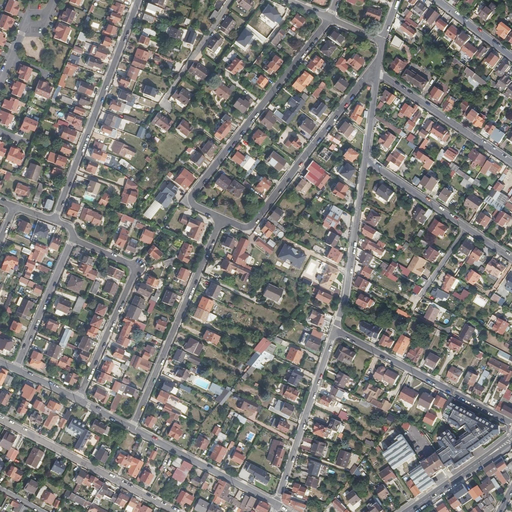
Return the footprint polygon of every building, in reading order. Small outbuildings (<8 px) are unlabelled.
[(16,8),(17,6),(15,6),(17,2),(12,0),(6,0),(2,11),(15,16),(17,9),(16,8)] [(252,4),(246,0),(236,0),(236,1),(238,3),(237,5),(246,12),(252,4)] [(473,6),(477,0),(465,0),(461,6),(467,10),(472,4),(473,6)] [(120,16),(123,6),(114,3),(113,5),(114,6),(112,10),(109,9),(108,11),(120,16)] [(420,3),(414,10),(422,16),(427,9),(420,3)] [(482,3),(475,11),(487,20),(493,12),(497,7),(493,4),(489,9),(482,3)] [(158,12),(159,8),(147,4),(144,11),(153,15),(154,11),(158,12)] [(281,13),(269,4),(262,13),(274,22),(281,13)] [(217,15),(221,8),(217,5),(213,12),(217,15)] [(377,21),(381,9),(378,8),(377,10),(368,7),(364,16),(377,21)] [(70,24),(75,11),(66,8),(65,12),(63,11),(62,13),(60,13),(57,19),(68,23),(70,24)] [(425,19),(432,25),(440,15),(432,9),(425,19)] [(117,21),(119,16),(110,13),(108,21),(115,24),(116,21),(117,21)] [(11,25),(13,19),(1,14),(0,16),(0,28),(4,30),(6,26),(8,27),(9,24),(11,25)] [(297,28),(304,20),(296,14),(290,22),(297,28)] [(416,29),(418,27),(418,26),(407,17),(405,20),(411,25),(416,29)] [(226,36),(234,23),(226,18),(220,27),(221,28),(219,31),(226,36)] [(409,27),(411,25),(405,20),(402,18),(399,20),(405,24),(401,29),(413,38),(417,33),(409,27)] [(64,42),(69,28),(56,23),(53,28),(55,29),(53,32),(55,33),(53,37),(64,42)] [(505,39),(511,30),(503,24),(498,30),(500,31),(498,34),(505,39)] [(113,34),(115,28),(107,25),(105,31),(102,30),(101,34),(109,37),(110,33),(113,34)] [(451,25),(445,35),(454,41),(460,31),(451,25)] [(154,34),(155,32),(148,29),(143,27),(141,31),(141,32),(140,35),(148,38),(149,35),(152,36),(153,33),(154,34)] [(416,29),(424,35),(426,33),(418,27),(416,29)] [(178,31),(171,28),(168,36),(179,41),(180,38),(182,32),(178,31)] [(253,35),(245,28),(235,41),(244,47),(253,35)] [(197,33),(188,30),(184,41),(192,44),(197,33)] [(274,46),(280,37),(282,39),(284,36),(282,35),(284,33),(280,30),(276,34),(269,43),(271,44),(274,46)] [(343,38),(333,31),(327,37),(329,39),(337,45),(338,45),(343,38)] [(84,42),(87,35),(79,32),(77,37),(76,39),(84,42)] [(460,45),(464,48),(467,43),(471,38),(467,35),(467,36),(463,33),(456,41),(460,44),(460,45)] [(145,46),(148,38),(140,35),(137,43),(145,46)] [(404,42),(396,36),(391,45),(400,49),(404,42)] [(108,47),(111,40),(103,37),(100,44),(108,47)] [(218,47),(222,41),(216,37),(214,40),(212,39),(206,48),(214,54),(218,47)] [(337,45),(329,39),(327,41),(335,47),(337,45)] [(327,57),(335,47),(327,41),(319,51),(327,57)] [(478,51),(467,43),(464,48),(462,51),(472,59),(475,55),(478,52),(478,51)] [(103,59),(106,51),(104,50),(97,47),(94,56),(103,59)] [(478,52),(475,55),(481,59),(488,50),(483,47),(479,53),(478,52)] [(145,61),(148,54),(136,49),(133,57),(145,61)] [(74,65),(78,53),(71,50),(66,62),(74,65)] [(500,59),(493,54),(487,62),(494,67),(500,59)] [(355,70),(363,61),(355,55),(354,57),(353,56),(350,59),(349,59),(346,63),(355,70)] [(280,61),(278,59),(279,57),(277,56),(275,57),(273,56),(270,61),(277,66),(280,63),(279,63),(280,61)] [(317,69),(322,62),(315,56),(314,58),(311,62),(310,61),(307,66),(313,71),(316,68),(317,69)] [(399,57),(391,68),(398,73),(400,71),(402,72),(408,63),(399,57)] [(142,68),(144,62),(134,58),(133,58),(131,64),(142,68)] [(240,70),(243,65),(234,58),(225,70),(232,75),(238,68),(240,70)] [(346,67),(342,64),(344,61),(339,58),(333,65),(342,72),(342,71),(343,72),(346,67)] [(100,68),(101,63),(93,60),(91,65),(92,66),(91,67),(98,70),(99,68),(100,68)] [(275,70),(277,66),(270,61),(266,66),(265,65),(262,69),(268,74),(271,70),(272,69),(274,70),(275,70)] [(76,71),(78,66),(74,65),(66,62),(65,66),(67,67),(66,70),(64,69),(62,72),(62,73),(64,74),(71,76),(72,73),(73,74),(74,72),(73,72),(73,69),(76,71)] [(25,81),(31,68),(19,63),(16,70),(18,71),(17,73),(19,73),(17,77),(25,81)] [(495,73),(501,78),(510,67),(505,63),(502,67),(501,66),(499,68),(495,73)] [(208,73),(198,65),(197,66),(194,64),(188,72),(191,75),(192,73),(203,81),(208,73)] [(134,81),(138,70),(130,66),(125,78),(134,81)] [(410,82),(423,91),(429,82),(412,71),(411,72),(408,70),(403,78),(410,82)] [(470,76),(483,86),(486,82),(485,81),(476,74),(470,70),(466,76),(469,78),(470,76)] [(257,80),(254,77),(255,75),(251,72),(249,75),(246,72),(243,77),(250,82),(251,81),(254,84),(255,82),(261,87),(269,78),(263,73),(261,76),(260,76),(257,80)] [(306,84),(311,78),(303,72),(298,78),(298,77),(291,85),(299,92),(305,84),(306,84)] [(62,87),(67,75),(64,74),(62,73),(62,74),(61,76),(57,85),(60,86),(62,87)] [(506,90),(508,88),(511,84),(511,82),(511,81),(508,78),(509,76),(506,74),(497,85),(497,86),(500,89),(501,87),(506,90)] [(126,85),(128,80),(121,77),(119,82),(120,83),(119,86),(125,88),(126,85)] [(47,98),(51,87),(47,85),(47,83),(45,82),(45,81),(39,78),(34,88),(33,92),(47,98)] [(19,97),(24,84),(12,79),(9,85),(11,86),(10,88),(12,89),(10,93),(19,97)] [(346,85),(339,79),(333,86),(341,92),(346,85)] [(497,86),(497,85),(491,80),(488,83),(489,84),(495,88),(497,86)] [(89,95),(93,87),(80,82),(77,90),(89,95)] [(231,92),(218,82),(211,91),(215,94),(217,96),(216,97),(220,100),(221,98),(224,100),(231,92)] [(326,86),(320,82),(319,84),(310,95),(314,98),(323,87),(324,88),(326,86)] [(59,90),(60,86),(57,85),(56,87),(51,97),(54,99),(55,99),(59,90)] [(157,89),(146,86),(143,94),(154,97),(157,89)] [(446,96),(444,94),(444,93),(436,88),(430,96),(438,101),(439,100),(442,102),(446,96)] [(187,100),(190,95),(180,89),(179,91),(176,90),(171,98),(174,100),(174,99),(176,100),(183,105),(187,100)] [(134,98),(135,95),(134,95),(128,92),(121,90),(118,98),(126,101),(125,104),(130,107),(132,107),(133,103),(129,102),(131,96),(134,98)] [(391,95),(391,94),(387,91),(384,95),(385,96),(382,100),(385,103),(386,102),(391,95)] [(303,94),(299,98),(304,102),(308,98),(303,94)] [(299,110),(304,102),(299,98),(295,95),(292,100),(295,102),(289,111),(294,115),(299,110)] [(391,95),(386,102),(391,105),(396,98),(391,95)] [(13,112),(17,103),(15,102),(17,99),(12,97),(10,96),(8,100),(7,99),(6,101),(3,100),(0,106),(5,108),(10,110),(13,112)] [(72,100),(62,96),(60,101),(69,104),(71,105),(72,100)] [(86,105),(88,99),(81,96),(78,102),(79,103),(78,103),(84,106),(84,105),(86,105)] [(241,113),(248,104),(249,105),(252,101),(246,96),(241,102),(237,99),(231,105),(241,113)] [(441,109),(448,114),(456,101),(452,98),(448,103),(446,102),(441,109)] [(128,112),(130,107),(125,104),(119,102),(119,103),(112,101),(108,109),(121,114),(123,110),(128,112)] [(327,106),(321,102),(316,109),(313,107),(310,111),(319,117),(327,106)] [(412,117),(419,107),(416,105),(413,109),(406,104),(401,112),(405,115),(411,119),(412,117)] [(463,116),(474,123),(480,115),(473,110),(475,108),(471,105),(466,112),(463,116)] [(358,117),(362,109),(355,106),(349,118),(358,125),(361,119),(358,117)] [(84,111),(75,107),(73,112),(82,116),(84,111)] [(9,123),(12,115),(0,109),(0,118),(0,119),(0,123),(6,126),(7,122),(9,123)] [(273,113),(269,110),(260,122),(268,129),(274,121),(277,123),(280,119),(273,113)] [(283,116),(275,110),(273,113),(280,119),(281,119),(283,116)] [(81,118),(75,116),(75,115),(68,112),(66,118),(68,119),(67,121),(72,123),(72,124),(74,125),(74,126),(77,127),(81,118)] [(412,117),(411,119),(405,127),(412,132),(416,126),(415,125),(419,119),(422,115),(418,112),(415,116),(414,116),(413,118),(412,117)] [(166,131),(172,123),(167,120),(157,113),(151,123),(154,125),(155,124),(166,131)] [(116,130),(120,119),(115,117),(107,114),(103,124),(116,130)] [(487,123),(489,121),(487,119),(480,114),(480,115),(474,123),(474,124),(478,127),(479,126),(481,128),(485,122),(487,123)] [(377,115),(375,118),(384,124),(386,121),(377,115)] [(33,130),(37,122),(24,116),(24,117),(23,119),(19,128),(26,131),(26,130),(28,130),(29,129),(33,130)] [(313,126),(305,119),(298,127),(307,134),(313,126)] [(191,129),(187,126),(184,124),(185,122),(181,120),(175,129),(186,136),(191,129)] [(225,128),(226,127),(228,128),(228,127),(229,123),(225,120),(223,123),(216,132),(217,133),(223,137),(227,131),(228,130),(225,128)] [(384,124),(397,133),(399,130),(386,121),(384,124)] [(427,137),(429,135),(427,133),(434,123),(430,121),(424,131),(423,130),(420,135),(423,137),(426,139),(427,137)] [(353,129),(344,122),(337,131),(346,138),(353,129)] [(491,136),(496,129),(489,124),(486,129),(488,131),(486,132),(487,133),(487,134),(489,136),(490,135),(491,136)] [(116,131),(102,125),(100,131),(114,136),(116,131)] [(448,132),(436,125),(429,136),(433,138),(435,135),(440,138),(445,142),(450,135),(447,133),(448,132)] [(146,129),(139,126),(136,136),(143,138),(146,129)] [(72,141),(76,132),(68,129),(68,128),(67,127),(65,127),(63,131),(62,131),(60,137),(72,141)] [(491,137),(500,144),(505,135),(497,129),(491,137)] [(258,145),(265,136),(257,130),(250,139),(258,145)] [(388,132),(385,137),(384,138),(382,137),(379,142),(381,143),(380,143),(388,149),(396,137),(388,132)] [(299,144),(297,142),(298,141),(294,138),(293,139),(290,137),(283,145),(287,148),(290,144),(296,149),(299,144)] [(339,141),(330,137),(329,140),(338,145),(340,142),(339,141)] [(420,149),(424,152),(427,148),(425,147),(430,139),(427,137),(426,139),(420,149)] [(67,154),(71,144),(64,141),(64,144),(63,144),(62,144),(60,151),(67,154)] [(100,151),(103,145),(95,141),(92,148),(100,151)] [(133,150),(119,144),(120,143),(115,141),(110,151),(122,156),(124,152),(131,155),(133,150)] [(209,156),(216,147),(208,141),(201,150),(209,156)] [(19,164),(23,154),(19,151),(19,150),(16,149),(17,148),(11,145),(5,158),(19,164)] [(331,154),(323,148),(317,156),(325,162),(331,154)] [(445,156),(453,161),(458,153),(450,148),(445,156)] [(105,153),(101,151),(100,152),(93,149),(90,157),(98,160),(100,155),(104,156),(105,153)] [(350,162),(355,155),(348,149),(342,156),(350,162)] [(425,168),(429,170),(434,163),(429,159),(424,155),(424,154),(417,149),(413,154),(417,157),(416,157),(426,163),(425,165),(425,168)] [(436,160),(440,162),(442,159),(446,152),(442,149),(435,159),(436,160)] [(62,167),(66,158),(61,156),(45,150),(42,159),(62,167)] [(472,150),(468,157),(474,161),(471,166),(474,169),(478,163),(483,167),(488,161),(488,159),(476,151),(476,152),(472,150)] [(383,166),(386,168),(391,161),(399,167),(406,157),(397,151),(394,157),(390,155),(383,166)] [(198,167),(205,158),(197,152),(189,161),(198,167)] [(244,158),(236,152),(231,159),(242,167),(250,157),(246,155),(244,158)] [(284,162),(271,152),(265,161),(278,171),(280,167),(281,168),(282,168),(283,167),(284,166),(284,165),(283,165),(284,162)] [(255,161),(250,157),(242,167),(247,171),(255,161)] [(37,174),(42,162),(32,159),(26,173),(36,177),(37,174)] [(456,173),(458,169),(459,168),(452,163),(451,165),(442,159),(440,162),(453,171),(456,173)] [(92,174),(96,164),(88,161),(84,171),(92,174)] [(253,170),(258,164),(255,161),(247,171),(245,174),(248,176),(253,170)] [(323,173),(324,171),(311,161),(305,169),(308,171),(303,178),(311,184),(313,185),(313,186),(313,185),(319,189),(328,177),(323,173)] [(492,166),(493,164),(488,161),(483,167),(480,172),(485,175),(489,170),(488,169),(490,165),(492,166)] [(505,171),(494,163),(493,164),(492,166),(490,165),(488,169),(489,170),(492,172),(496,174),(497,172),(502,175),(505,171)] [(355,170),(346,164),(340,174),(349,179),(355,170)] [(61,170),(53,167),(51,173),(52,173),(51,175),(54,176),(55,174),(59,176),(61,170)] [(468,181),(472,184),(474,181),(467,177),(467,176),(458,169),(456,173),(464,179),(468,181)] [(187,186),(193,179),(185,172),(180,178),(176,184),(179,186),(184,190),(186,186),(187,186)] [(176,178),(172,175),(171,176),(167,173),(165,176),(173,182),(176,178)] [(224,190),(230,182),(220,174),(214,182),(224,190)] [(169,200),(179,186),(176,184),(173,182),(165,176),(163,179),(169,183),(160,193),(159,192),(154,200),(165,208),(170,201),(169,200)] [(417,185),(421,180),(415,176),(412,181),(417,185)] [(426,177),(421,184),(433,191),(439,182),(433,178),(432,180),(426,177)] [(265,190),(269,183),(262,178),(254,188),(260,192),(262,189),(261,189),(262,188),(265,190)] [(303,195),(311,184),(303,178),(295,189),(303,195)] [(132,193),(137,187),(132,183),(126,179),(122,189),(132,193)] [(472,184),(477,187),(481,182),(476,179),(474,181),(472,184)] [(100,184),(90,180),(85,192),(96,196),(100,184)] [(493,188),(500,193),(505,184),(501,181),(499,180),(493,188)] [(243,188),(233,181),(226,190),(236,197),(243,188)] [(251,186),(244,181),(242,184),(249,190),(251,186)] [(24,196),(27,187),(17,183),(14,192),(24,196)] [(41,192),(44,185),(39,183),(32,202),(37,204),(41,192)] [(343,193),(346,188),(338,183),(331,193),(332,193),(331,193),(336,196),(340,198),(341,198),(342,198),(343,198),(343,197),(344,196),(343,195),(343,194),(343,193)] [(388,190),(388,189),(383,185),(382,186),(377,184),(373,190),(377,193),(376,194),(388,202),(395,193),(390,190),(389,191),(388,190)] [(485,192),(489,195),(493,188),(489,185),(485,192)] [(133,203),(136,194),(132,193),(122,189),(121,188),(119,193),(120,193),(119,197),(117,202),(125,205),(126,203),(128,205),(133,203)] [(453,193),(446,188),(442,194),(449,198),(453,193)] [(505,206),(507,202),(510,199),(501,193),(500,193),(493,188),(489,195),(505,206)] [(106,203),(110,197),(103,193),(100,200),(106,203)] [(261,198),(253,193),(251,196),(258,202),(261,198)] [(442,194),(439,198),(443,201),(443,202),(445,204),(449,198),(442,194)] [(477,212),(484,202),(471,194),(466,202),(472,206),(471,208),(477,212)] [(501,212),(505,206),(489,195),(484,201),(488,203),(501,212)] [(49,209),(51,201),(45,199),(42,207),(49,209)] [(79,207),(71,204),(69,207),(67,212),(70,214),(70,215),(74,216),(74,215),(76,216),(79,207)] [(91,211),(83,208),(83,209),(79,207),(76,216),(79,218),(87,222),(87,221),(89,215),(91,211)] [(333,228),(342,212),(333,207),(330,213),(328,212),(323,222),(333,228)] [(424,216),(428,219),(433,211),(429,209),(426,213),(419,207),(413,217),(422,223),(423,221),(422,220),(424,216)] [(280,216),(281,214),(275,209),(269,217),(275,221),(278,218),(280,218),(281,216),(280,216)] [(98,226),(102,217),(97,215),(97,214),(91,211),(89,215),(87,221),(91,223),(91,224),(98,226)] [(122,215),(114,211),(113,211),(112,214),(119,216),(118,219),(120,220),(122,215)] [(375,226),(381,217),(372,211),(366,221),(375,226)] [(503,227),(507,221),(509,222),(511,218),(506,214),(502,211),(495,222),(503,227)] [(489,229),(495,222),(481,213),(476,220),(489,229)] [(124,220),(126,216),(122,215),(120,220),(117,227),(121,229),(124,220)] [(200,234),(205,225),(195,219),(195,220),(183,215),(180,221),(187,224),(186,225),(191,227),(187,236),(197,241),(200,234)] [(286,230),(268,217),(267,219),(284,232),(286,230)] [(143,229),(145,224),(134,219),(132,223),(131,227),(134,228),(135,227),(143,230),(143,229)] [(28,233),(31,225),(22,221),(18,229),(28,233)] [(274,228),(266,222),(256,236),(257,237),(264,242),(266,238),(264,237),(264,234),(266,230),(270,233),(274,228)] [(440,238),(441,235),(445,237),(450,230),(437,222),(431,232),(440,238)] [(378,231),(367,225),(364,230),(365,231),(363,233),(368,236),(370,233),(375,236),(378,231)] [(149,244),(153,233),(143,229),(143,230),(138,240),(149,244)] [(333,248),(338,237),(328,231),(322,243),(328,246),(333,248)] [(43,244),(46,238),(35,233),(32,241),(44,246),(45,244),(43,244)] [(122,247),(127,236),(120,233),(115,244),(122,247)] [(231,249),(235,240),(226,235),(224,240),(225,241),(223,246),(231,249)] [(251,257),(243,253),(248,241),(242,237),(236,249),(235,248),(231,256),(234,257),(232,260),(243,266),(245,262),(248,263),(251,257)] [(264,242),(257,237),(253,242),(260,247),(264,242)] [(56,251),(60,241),(56,240),(52,238),(52,239),(48,248),(56,251)] [(378,245),(367,239),(365,242),(363,241),(361,244),(363,245),(361,248),(369,252),(371,249),(383,255),(386,250),(378,245)] [(469,256),(476,247),(466,240),(459,250),(469,256)] [(133,253),(136,245),(135,244),(128,241),(124,251),(128,252),(129,251),(133,253)] [(152,257),(157,250),(152,247),(155,244),(153,242),(151,245),(151,246),(146,252),(152,257)] [(274,250),(264,242),(260,247),(270,254),(274,250)] [(43,252),(45,247),(36,243),(36,244),(33,248),(36,249),(32,259),(40,262),(44,253),(43,252)] [(187,256),(191,246),(184,243),(179,253),(180,253),(177,259),(186,263),(189,257),(187,256)] [(306,255),(284,244),(277,257),(299,269),(306,255)] [(431,247),(425,256),(434,263),(440,255),(435,251),(431,247)] [(361,260),(360,263),(369,267),(374,257),(358,248),(357,257),(361,260)] [(465,261),(472,266),(476,260),(479,262),(484,253),(477,248),(471,257),(469,256),(465,261)] [(336,264),(341,254),(340,254),(341,253),(334,249),(328,260),(336,264)] [(92,259),(82,254),(79,261),(82,263),(89,266),(92,259)] [(416,254),(408,269),(412,271),(421,277),(425,269),(422,268),(422,267),(423,266),(427,260),(416,254)] [(18,260),(16,259),(16,258),(11,256),(11,257),(7,255),(5,258),(0,270),(7,272),(11,264),(13,265),(14,263),(16,264),(18,260)] [(172,262),(175,257),(163,261),(166,267),(171,266),(172,262)] [(48,268),(27,259),(25,265),(28,267),(24,276),(29,278),(34,266),(35,264),(38,265),(36,269),(46,273),(48,268)] [(228,262),(223,259),(220,267),(227,271),(229,267),(243,274),(244,273),(248,275),(249,271),(245,269),(242,268),(228,262)] [(501,273),(502,274),(506,269),(500,264),(499,265),(498,264),(498,263),(492,259),(484,271),(488,274),(488,273),(492,275),(493,275),(497,278),(501,273)] [(388,277),(393,280),(394,279),(392,278),(394,276),(392,275),(397,267),(403,270),(405,267),(399,264),(394,261),(385,275),(389,277),(388,277)] [(96,275),(97,271),(96,271),(95,272),(90,270),(92,267),(89,266),(82,263),(79,270),(84,272),(88,274),(87,277),(94,280),(94,279),(96,275)] [(333,280),(338,270),(328,265),(321,277),(323,278),(319,285),(328,289),(330,284),(332,279),(333,280)] [(122,272),(109,266),(105,275),(117,280),(118,281),(122,272)] [(185,281),(189,272),(188,271),(180,267),(176,278),(183,281),(184,281),(185,281)] [(362,275),(369,279),(373,271),(366,267),(362,275)] [(405,267),(403,270),(402,272),(409,276),(412,271),(408,269),(405,267)] [(478,279),(479,280),(481,276),(472,270),(465,280),(474,285),(476,282),(478,279)] [(113,296),(118,286),(115,284),(117,280),(105,275),(98,272),(98,271),(97,271),(96,275),(107,281),(102,291),(113,296)] [(448,274),(446,278),(447,278),(444,284),(445,284),(450,288),(456,278),(454,277),(448,274)] [(36,283),(20,276),(20,278),(19,281),(27,284),(27,285),(34,288),(33,291),(37,292),(39,293),(42,287),(36,284),(36,283)] [(78,292),(82,281),(71,276),(66,286),(78,292)] [(156,285),(158,281),(149,276),(145,284),(157,289),(158,286),(156,285)] [(355,286),(365,291),(370,282),(360,277),(355,286)] [(312,282),(304,278),(302,282),(306,284),(310,286),(312,282)] [(459,280),(456,278),(450,288),(453,289),(459,280)] [(94,294),(99,283),(93,281),(93,282),(89,291),(94,294)] [(147,297),(151,288),(141,283),(136,292),(147,297)] [(215,300),(221,287),(211,283),(205,295),(215,300)] [(282,291),(268,285),(263,295),(277,301),(278,297),(279,298),(282,291)] [(157,299),(161,290),(157,289),(153,297),(151,296),(150,300),(156,302),(157,299)] [(438,299),(438,298),(443,300),(444,297),(443,297),(445,293),(438,289),(437,292),(433,290),(431,295),(438,299)] [(459,298),(465,302),(470,293),(464,289),(459,298)] [(171,306),(176,295),(166,290),(161,302),(171,306)] [(322,301),(325,294),(318,291),(315,297),(316,298),(320,300),(322,301)] [(438,298),(438,299),(436,301),(440,304),(441,303),(444,305),(449,295),(445,293),(443,297),(444,297),(443,300),(438,298)] [(502,298),(495,293),(491,299),(498,303),(501,298),(502,298)] [(359,301),(371,308),(374,302),(362,295),(359,301)] [(79,313),(83,303),(85,299),(78,296),(72,310),(79,313)] [(142,305),(144,300),(135,296),(131,304),(140,309),(143,310),(145,306),(142,305)] [(208,313),(213,302),(202,297),(197,308),(208,313)] [(27,315),(33,302),(30,301),(23,298),(17,311),(27,315)] [(71,310),(68,308),(70,303),(64,300),(60,298),(55,308),(56,309),(55,313),(55,314),(60,316),(61,316),(63,312),(69,315),(71,310)] [(107,311),(107,310),(107,309),(107,308),(106,308),(106,307),(105,307),(101,305),(98,303),(94,312),(103,316),(104,312),(105,312),(107,311)] [(135,320),(140,309),(131,304),(125,316),(135,320)] [(428,312),(437,317),(441,310),(431,305),(428,312)] [(204,322),(208,313),(197,308),(193,316),(204,322)] [(27,315),(17,311),(15,315),(25,319),(27,315)] [(322,320),(324,316),(316,312),(313,319),(311,323),(321,328),(322,324),(321,323),(322,320)] [(425,317),(434,323),(437,317),(428,312),(425,317)] [(99,329),(103,320),(94,316),(90,325),(99,329)] [(162,331),(167,319),(161,316),(160,320),(158,320),(154,328),(162,331)] [(131,326),(132,323),(133,321),(124,317),(122,321),(125,322),(120,335),(121,336),(125,338),(131,326)] [(503,335),(510,324),(500,318),(496,324),(491,321),(489,326),(493,329),(503,335)] [(54,331),(58,323),(49,319),(46,323),(47,324),(45,328),(54,331)] [(17,332),(21,324),(13,320),(9,329),(17,332)] [(378,338),(384,327),(378,324),(378,325),(371,322),(370,323),(364,320),(359,328),(368,333),(367,334),(372,337),(373,335),(378,338)] [(143,331),(146,325),(137,321),(136,323),(138,324),(136,329),(143,332),(143,331)] [(93,337),(97,329),(87,324),(85,328),(88,330),(86,334),(88,335),(87,336),(91,338),(92,336),(93,337)] [(467,324),(463,331),(472,335),(476,329),(467,324)] [(66,343),(68,340),(71,331),(73,329),(67,326),(64,331),(60,342),(59,342),(58,345),(54,343),(51,349),(48,356),(55,359),(59,360),(60,357),(61,356),(61,354),(66,343)] [(219,336),(206,330),(203,338),(215,344),(219,336)] [(315,351),(323,334),(315,330),(312,337),(309,335),(304,346),(315,351)] [(392,334),(386,331),(380,344),(386,348),(386,346),(391,349),(394,342),(389,340),(392,334)] [(472,335),(463,331),(459,337),(468,342),(472,335)] [(304,346),(309,335),(304,333),(300,344),(304,346)] [(402,355),(411,340),(401,335),(398,341),(393,351),(402,355)] [(89,348),(90,344),(88,343),(89,339),(83,336),(77,348),(78,348),(87,352),(89,348)] [(125,338),(121,336),(117,344),(118,344),(127,348),(131,340),(125,338)] [(0,346),(9,351),(13,340),(6,337),(3,344),(0,342),(0,346)] [(284,342),(275,337),(272,341),(282,346),(284,342)] [(459,352),(464,343),(452,337),(448,346),(459,352)] [(270,343),(271,342),(263,338),(260,341),(257,345),(258,346),(257,348),(255,348),(254,348),(254,349),(257,351),(262,353),(263,351),(270,343)] [(197,356),(203,346),(198,343),(190,339),(184,350),(192,354),(193,353),(197,356)] [(276,347),(270,343),(263,351),(270,354),(272,355),(276,347)] [(151,356),(155,349),(147,345),(141,357),(146,360),(149,355),(151,356)] [(356,354),(341,346),(335,358),(343,361),(344,358),(352,362),(356,354)] [(415,353),(411,350),(407,357),(411,359),(411,360),(416,363),(423,349),(418,346),(415,353)] [(122,354),(123,351),(116,348),(112,355),(123,360),(125,361),(127,357),(122,354)] [(297,364),(302,353),(292,348),(287,358),(297,364)] [(85,361),(88,353),(78,349),(76,353),(79,354),(77,358),(85,361)] [(184,361),(186,356),(191,359),(189,361),(199,367),(202,362),(178,349),(173,359),(184,365),(186,361),(184,361)] [(39,361),(41,354),(33,351),(30,358),(39,361)] [(253,363),(262,353),(257,351),(246,364),(250,366),(251,365),(253,363)] [(259,364),(264,358),(267,359),(270,354),(263,351),(262,353),(253,363),(251,365),(256,368),(260,370),(264,366),(259,364)] [(478,351),(475,356),(481,360),(484,354),(478,351)] [(440,359),(430,354),(428,357),(426,356),(425,359),(427,359),(424,364),(434,369),(440,359)] [(70,365),(72,359),(66,356),(64,359),(60,357),(59,360),(57,364),(64,367),(65,365),(66,363),(70,365)] [(146,361),(147,361),(136,356),(135,360),(131,358),(129,364),(132,366),(132,367),(136,369),(137,366),(146,370),(148,366),(145,364),(146,361)] [(503,364),(491,357),(487,365),(499,371),(503,364)] [(43,365),(38,362),(39,361),(30,358),(29,359),(31,360),(29,365),(40,371),(43,365)] [(111,368),(112,365),(105,362),(105,363),(104,362),(100,370),(108,374),(109,372),(111,372),(112,368),(111,368)] [(509,366),(503,364),(499,371),(506,375),(505,377),(510,380),(511,376),(511,371),(507,369),(509,366)] [(245,381),(256,368),(251,365),(250,366),(240,379),(245,381)] [(184,381),(189,371),(188,371),(180,367),(178,371),(177,370),(174,376),(184,381)] [(399,376),(388,370),(387,372),(386,371),(386,370),(386,369),(386,368),(385,367),(384,367),(382,367),(381,367),(381,368),(379,372),(377,371),(374,377),(380,379),(381,378),(383,379),(394,385),(399,376)] [(463,373),(451,367),(447,376),(449,377),(450,377),(454,379),(453,380),(458,383),(463,373)] [(0,384),(0,385),(5,375),(6,375),(8,371),(2,369),(0,372),(0,384)] [(300,379),(302,374),(300,373),(293,370),(288,379),(297,384),(299,379),(300,379)] [(75,382),(78,375),(71,372),(70,375),(67,373),(64,381),(72,385),(73,381),(75,382)] [(105,380),(106,376),(107,375),(106,375),(106,374),(101,372),(99,375),(97,375),(96,377),(98,378),(96,382),(101,384),(103,380),(104,381),(105,380)] [(470,381),(475,373),(473,372),(472,373),(469,372),(464,382),(469,384),(470,381)] [(334,386),(343,390),(349,377),(341,373),(338,379),(337,378),(333,385),(334,386)] [(473,387),(478,377),(476,375),(476,374),(475,373),(470,381),(469,384),(473,387)] [(8,385),(12,378),(7,375),(4,382),(4,383),(8,385)] [(484,389),(481,387),(486,378),(481,376),(479,380),(474,389),(473,392),(481,396),(484,389)] [(127,386),(130,381),(123,378),(122,380),(121,381),(121,383),(126,385),(127,386)] [(507,390),(510,383),(509,382),(509,381),(504,378),(504,379),(502,378),(498,386),(499,386),(507,390)] [(172,387),(173,384),(165,380),(161,388),(169,392),(172,387)] [(118,389),(120,384),(115,381),(113,386),(111,390),(117,392),(118,389)] [(125,387),(126,385),(121,383),(120,384),(118,389),(123,392),(134,397),(137,391),(130,388),(130,389),(125,387)] [(381,391),(368,384),(363,392),(368,394),(365,399),(370,402),(373,397),(377,399),(381,391)] [(27,403),(34,390),(25,385),(21,392),(23,393),(21,396),(22,397),(22,398),(18,396),(17,398),(22,400),(27,403)] [(293,400),(298,392),(284,385),(280,393),(280,394),(293,400)] [(340,400),(344,391),(343,390),(334,386),(330,395),(340,400)] [(419,394),(405,387),(400,397),(414,404),(419,394)] [(108,395),(105,393),(105,392),(98,388),(93,397),(100,400),(100,401),(104,403),(108,395)] [(219,403),(229,391),(224,389),(214,401),(219,403)] [(221,406),(232,392),(229,391),(219,403),(218,404),(221,406)] [(0,403),(4,405),(9,397),(10,397),(11,395),(7,393),(6,395),(4,394),(1,392),(0,393),(0,403)] [(164,403),(167,396),(160,392),(156,400),(164,403)] [(437,399),(426,393),(419,405),(430,410),(434,404),(437,399)] [(115,411),(121,396),(116,394),(113,401),(110,408),(115,411)] [(183,401),(175,397),(170,394),(168,397),(174,400),(178,402),(182,404),(183,401)] [(437,399),(434,404),(442,408),(447,399),(439,395),(437,399)] [(330,405),(333,401),(325,396),(321,403),(329,407),(330,405)] [(258,405),(249,401),(241,397),(237,406),(242,409),(243,408),(244,406),(255,411),(258,405)] [(60,405),(50,399),(47,405),(51,407),(51,409),(52,409),(57,411),(60,405)] [(24,413),(28,405),(31,407),(32,405),(27,403),(22,400),(17,412),(20,414),(21,412),(24,413)] [(44,405),(45,405),(42,403),(36,400),(32,407),(33,407),(41,412),(43,408),(44,405)] [(280,411),(285,402),(279,400),(275,408),(271,407),(269,410),(282,416),(284,413),(280,411)] [(388,403),(384,401),(382,405),(373,400),(370,404),(372,405),(379,408),(384,411),(388,403)] [(461,406),(452,401),(444,418),(463,427),(470,422),(476,430),(465,440),(467,442),(462,445),(454,433),(443,440),(451,451),(441,457),(449,469),(453,466),(456,470),(464,464),(470,460),(467,454),(499,433),(505,433),(505,430),(505,428),(505,426),(500,426),(461,406)] [(288,420),(295,407),(285,402),(280,411),(284,413),(282,416),(288,420)] [(511,410),(506,407),(506,406),(500,402),(499,405),(496,410),(511,418),(511,410)] [(182,413),(165,405),(163,408),(169,411),(176,414),(180,416),(182,413)] [(173,419),(176,414),(169,411),(163,408),(162,411),(170,416),(166,422),(170,424),(173,419)] [(56,419),(58,416),(50,412),(45,409),(43,413),(48,416),(44,424),(50,428),(55,418),(56,419)] [(67,420),(71,412),(67,410),(63,418),(67,420)] [(238,414),(230,410),(227,417),(234,421),(236,418),(238,415),(238,414)] [(40,418),(41,416),(38,415),(39,414),(34,411),(33,415),(31,414),(29,419),(32,421),(35,422),(39,424),(41,419),(40,418)] [(439,417),(429,412),(424,421),(434,426),(439,417)] [(247,420),(238,415),(236,418),(245,423),(247,420)] [(151,428),(155,419),(150,416),(150,418),(147,417),(143,424),(151,428)] [(285,433),(288,425),(274,418),(271,425),(275,428),(285,433)] [(85,426),(72,419),(67,428),(80,435),(83,429),(85,426)] [(103,433),(107,426),(95,419),(90,428),(102,434),(103,433)] [(340,424),(340,422),(333,419),(329,428),(336,431),(340,424)] [(408,433),(412,425),(406,422),(402,430),(408,433)] [(181,431),(179,430),(181,426),(174,423),(168,435),(177,439),(181,431)] [(331,435),(332,431),(317,424),(316,424),(314,427),(315,429),(316,429),(314,432),(324,437),(324,436),(328,438),(329,434),(331,435)] [(108,435),(111,428),(107,426),(103,433),(108,435)] [(219,432),(220,430),(214,427),(211,434),(216,437),(219,432)] [(80,450),(90,432),(83,429),(80,435),(80,436),(75,445),(74,448),(78,451),(79,450),(80,450)] [(9,450),(14,440),(10,437),(10,435),(5,433),(4,435),(0,443),(0,445),(9,450),(5,457),(9,460),(13,452),(9,450)] [(389,451),(382,455),(394,470),(415,455),(404,439),(402,435),(394,440),(396,444),(388,449),(389,451)] [(204,451),(208,443),(198,438),(194,446),(204,451)] [(367,439),(365,444),(370,446),(374,447),(376,442),(372,440),(372,441),(367,439)] [(281,458),(283,450),(281,450),(282,443),(273,440),(271,448),(269,453),(274,456),(276,457),(279,458),(281,458)] [(322,457),(326,444),(317,441),(312,453),(322,457)] [(214,460),(221,447),(216,445),(212,452),(209,450),(206,456),(214,460)] [(243,457),(239,455),(241,450),(233,446),(231,450),(227,456),(231,458),(230,459),(239,464),(243,457)] [(219,462),(226,450),(221,447),(214,460),(219,462)] [(104,462),(109,452),(109,449),(107,448),(105,449),(104,451),(100,449),(99,451),(95,449),(91,455),(95,457),(95,458),(104,462)] [(37,470),(45,455),(33,449),(25,464),(37,470)] [(13,462),(18,452),(14,450),(13,452),(9,460),(13,462)] [(347,469),(352,456),(342,452),(337,465),(347,469)] [(278,467),(281,458),(279,458),(276,457),(274,456),(269,453),(267,459),(273,462),(272,464),(278,467)] [(441,457),(438,453),(436,455),(434,456),(440,465),(443,469),(445,468),(447,467),(441,457)] [(129,464),(132,459),(127,456),(126,457),(119,454),(115,461),(127,468),(129,464)] [(443,469),(440,465),(434,456),(426,462),(423,464),(426,468),(431,475),(432,477),(434,475),(435,475),(442,470),(443,469)] [(192,465),(175,457),(173,461),(189,470),(192,465)] [(507,466),(502,457),(495,462),(494,462),(500,472),(508,466),(507,466)] [(135,478),(143,463),(135,459),(134,460),(132,459),(129,464),(132,465),(127,473),(135,478)] [(60,476),(65,466),(55,461),(54,463),(51,469),(50,471),(60,476)] [(189,471),(189,470),(173,461),(171,465),(177,468),(172,478),(182,483),(183,481),(189,471)] [(249,469),(252,464),(246,461),(243,466),(249,469)] [(323,465),(313,462),(311,465),(313,466),(310,474),(319,477),(323,465)] [(500,472),(494,462),(485,469),(490,476),(496,473),(504,484),(507,482),(503,475),(500,472)] [(19,470),(7,464),(2,473),(10,478),(11,477),(18,481),(22,473),(18,471),(19,470)] [(423,464),(411,473),(418,486),(423,492),(436,484),(432,477),(423,464)] [(154,476),(149,473),(150,470),(146,468),(147,466),(145,465),(136,481),(138,482),(139,480),(149,485),(154,476)] [(358,469),(359,468),(355,466),(349,475),(353,476),(355,473),(358,469)] [(397,478),(390,467),(380,474),(384,479),(387,477),(390,481),(393,479),(394,481),(397,478)] [(273,476),(260,468),(253,482),(261,486),(266,477),(271,480),(273,476)] [(341,476),(342,474),(330,470),(328,475),(340,480),(340,481),(344,482),(346,478),(341,476)] [(84,479),(86,474),(80,471),(76,479),(78,480),(76,483),(77,484),(75,489),(78,490),(81,483),(84,479)] [(207,478),(209,474),(205,472),(201,480),(199,479),(199,480),(196,479),(193,483),(198,486),(199,483),(201,483),(201,482),(204,483),(207,478)] [(103,483),(91,477),(90,477),(87,475),(85,480),(84,479),(81,483),(88,487),(90,483),(94,485),(94,487),(99,489),(102,485),(103,483)] [(317,489),(320,480),(310,477),(307,486),(317,489)] [(205,490),(210,480),(207,478),(204,483),(203,486),(201,488),(205,490)] [(505,493),(494,478),(491,480),(495,487),(502,496),(505,493)] [(491,480),(490,479),(480,487),(485,494),(495,487),(491,480)] [(34,494),(38,485),(29,480),(24,489),(34,494)] [(218,497),(225,483),(219,480),(217,483),(219,484),(217,487),(214,495),(215,496),(218,497)] [(418,486),(418,485),(416,486),(412,480),(410,482),(409,481),(408,482),(408,483),(416,497),(423,492),(418,486)] [(226,496),(228,493),(226,491),(229,485),(225,483),(218,497),(222,499),(224,495),(226,496)] [(390,493),(387,489),(384,484),(376,490),(382,500),(386,497),(385,496),(390,493)] [(469,492),(462,484),(452,491),(457,496),(458,499),(469,492)] [(114,493),(106,488),(107,487),(102,485),(99,489),(95,497),(99,499),(100,495),(102,496),(103,495),(111,499),(110,501),(114,503),(118,496),(114,494),(114,493)] [(193,497),(181,491),(183,488),(181,487),(174,499),(183,504),(184,502),(189,504),(193,497)] [(305,497),(307,489),(301,487),(299,493),(298,494),(301,495),(305,497)] [(483,494),(478,487),(474,490),(476,493),(473,495),(475,499),(483,494)] [(205,490),(201,488),(200,490),(199,492),(205,496),(206,494),(214,498),(215,496),(214,495),(205,490)] [(353,488),(345,495),(352,505),(361,498),(353,488)] [(292,500),(295,493),(286,490),(283,499),(285,503),(295,509),(301,511),(303,511),(308,505),(305,503),(303,505),(292,500)] [(50,505),(55,497),(44,491),(40,499),(50,505)] [(75,495),(74,494),(72,493),(67,491),(64,496),(85,507),(88,501),(75,495)] [(128,498),(120,493),(115,503),(119,505),(122,500),(126,502),(128,498)] [(245,507),(250,497),(245,495),(242,503),(237,500),(238,500),(235,498),(231,504),(234,506),(243,510),(244,508),(245,507)] [(225,503),(226,501),(222,499),(218,497),(215,496),(214,498),(212,501),(221,505),(222,502),(225,503)] [(251,508),(256,499),(250,496),(250,497),(245,507),(246,508),(247,506),(251,508)] [(458,499),(457,496),(450,501),(455,509),(462,504),(458,499)] [(137,511),(141,505),(137,502),(131,498),(125,510),(130,511),(137,511)] [(382,510),(380,507),(383,505),(378,498),(374,500),(376,502),(374,504),(374,503),(372,504),(371,503),(367,506),(371,511),(384,511),(384,510),(382,510)] [(486,511),(494,507),(491,503),(488,498),(483,502),(485,505),(483,507),(486,511)] [(20,511),(23,506),(24,506),(24,505),(13,499),(10,504),(15,507),(13,511),(14,511),(20,511)] [(342,511),(345,509),(340,504),(341,503),(337,499),(333,504),(340,511),(342,511)] [(206,511),(209,508),(210,505),(199,500),(194,509),(199,511),(206,511)] [(259,511),(265,511),(268,506),(259,501),(255,510),(259,511)]
